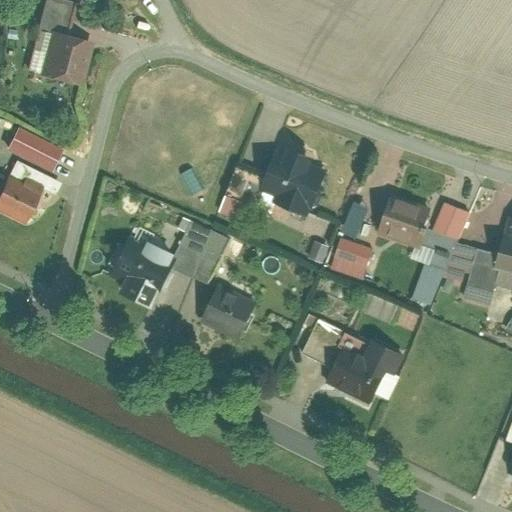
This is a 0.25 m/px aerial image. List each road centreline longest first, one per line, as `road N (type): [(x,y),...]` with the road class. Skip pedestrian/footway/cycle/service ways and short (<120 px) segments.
road 1 (tertiary): [(48,325),(441,511)]
road 2 (residential): [(511,178),(412,148),(193,57)]
road 3 (residential): [(193,57),(140,58),(122,79),(48,325)]
